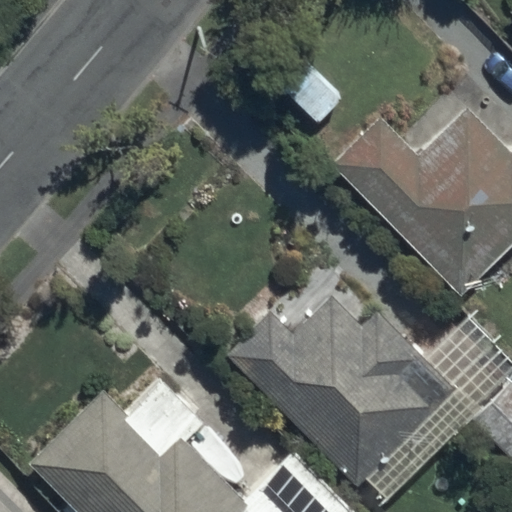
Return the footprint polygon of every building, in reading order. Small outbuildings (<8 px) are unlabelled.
[(0,0),(0,13),(10,0),(0,0)] [(267,77),(317,124),(341,99),(291,52),(267,77)] [(329,163),(459,296),(511,243),(511,151),(510,153),(466,108),(417,156),(377,116),(329,163)] [(290,333),(269,313),(225,359),(358,487),(454,386),(377,312),(361,328),(327,295),(290,333)] [(101,392),(27,464),(74,511),(354,511),(356,510),(295,447),(246,495),(192,439),(208,423),(163,377),(124,415),(101,392)] [(511,455),(511,384),(508,381),(472,418),(511,455)]
